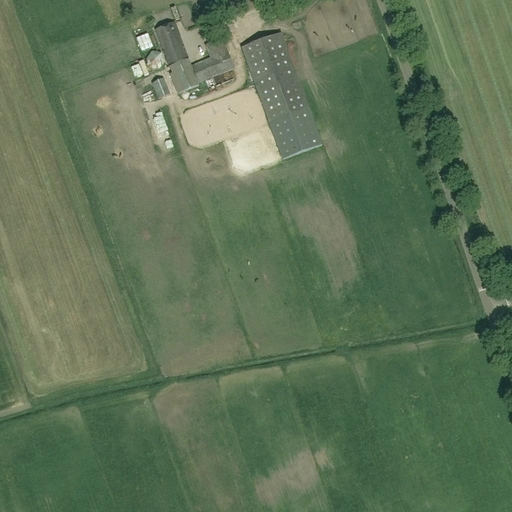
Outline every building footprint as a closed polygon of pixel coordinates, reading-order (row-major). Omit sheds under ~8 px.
[(188,58),(174,23),(155,30),(172,74),(170,75),(178,95),(199,86),(197,83),(233,69),(219,32),(202,39),(210,58),(191,66),(188,58)] [(244,31),(232,35),(234,41),(246,37),(244,31)] [(153,47),(148,34),(137,38),(142,51),(153,47)] [(281,34),(241,48),(280,159),(320,146),(281,34)] [(148,68),(158,70),(164,62),(161,54),(151,51),(145,59),(148,68)] [(148,75),(143,62),(139,63),(144,77),(148,75)] [(158,99),(170,95),(164,78),(152,83),(158,99)]
